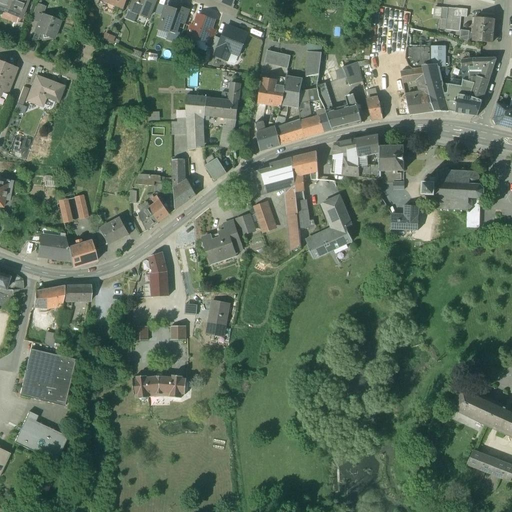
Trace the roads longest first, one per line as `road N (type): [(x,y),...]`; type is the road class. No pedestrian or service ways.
road 1 (secondary): [(478,134),(399,126),(276,154),(133,255)]
road 2 (residential): [(508,0),(504,59),(478,134)]
